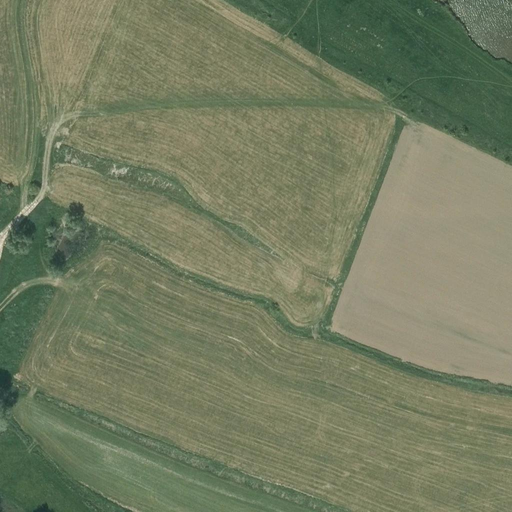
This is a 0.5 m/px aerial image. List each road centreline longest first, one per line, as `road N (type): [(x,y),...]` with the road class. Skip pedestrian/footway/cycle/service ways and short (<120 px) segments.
road 1 (track): [(231,511),(68,437),(0,391)]
road 2 (track): [(47,0),(58,64),(41,194),(0,237)]
